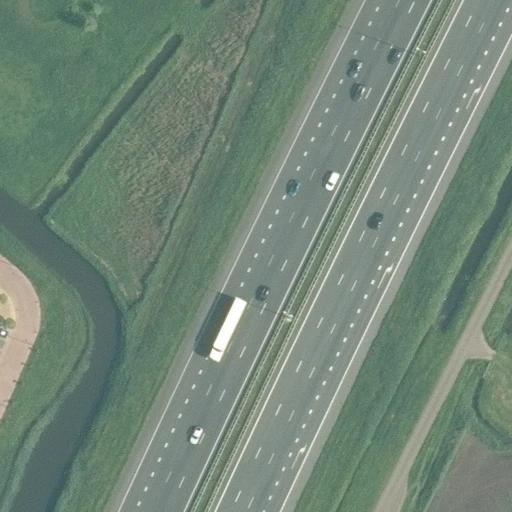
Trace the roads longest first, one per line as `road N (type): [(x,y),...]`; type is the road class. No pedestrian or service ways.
road 1 (motorway): [(244,511),(399,171),(490,0)]
road 2 (motorway): [(398,0),(154,511)]
road 3 (unclassified): [(379,511),(511,239)]
road 4 (unclassified): [(0,272),(24,301),(24,331),(0,396)]
